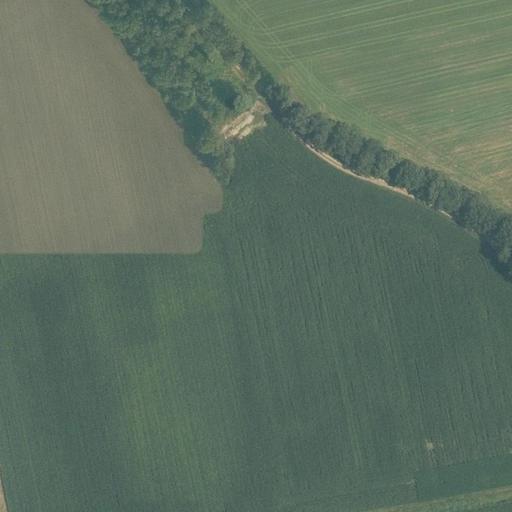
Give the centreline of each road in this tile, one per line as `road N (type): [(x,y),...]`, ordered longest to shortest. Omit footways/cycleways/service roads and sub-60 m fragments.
road 1 (track): [(182,0),(313,155),(491,240),(511,259)]
road 2 (track): [(387,511),(511,490)]
